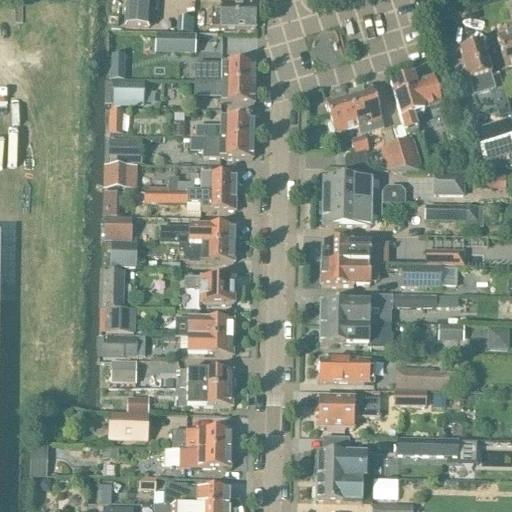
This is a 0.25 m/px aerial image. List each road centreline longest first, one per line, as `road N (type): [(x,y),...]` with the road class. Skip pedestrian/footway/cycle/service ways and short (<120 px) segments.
road 1 (residential): [(273,511),(285,35)]
road 2 (unknown): [(409,0),(419,58),(412,72),(281,103)]
road 3 (residential): [(285,35),(402,0)]
